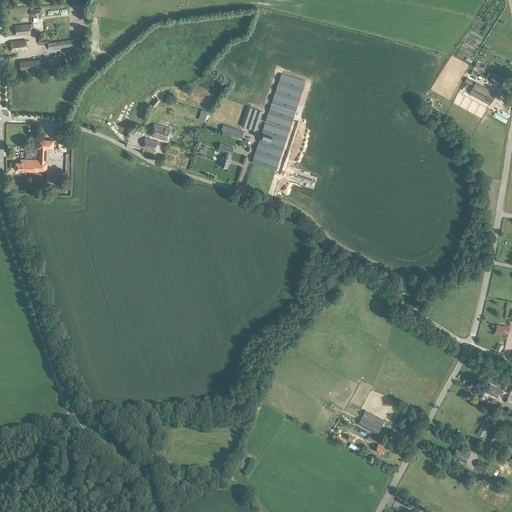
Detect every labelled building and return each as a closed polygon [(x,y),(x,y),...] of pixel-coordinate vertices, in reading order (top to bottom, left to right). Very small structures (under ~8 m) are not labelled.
[(30,29),(30,24),(15,25),(16,36),(31,34),(30,29)] [(79,38),(48,43),(49,49),(80,45),(79,38)] [(26,39),(11,41),(12,51),(27,50),(26,39)] [(489,72),(485,79),(488,80),(490,81),(499,86),(501,84),(502,84),(504,82),(503,81),(503,80),(503,79),(494,74),(492,73),(489,72)] [(306,81),(281,73),(251,163),(276,171),(306,81)] [(467,77),(464,82),(466,84),(465,86),(467,87),(469,85),(471,86),(474,81),(467,77)] [(475,81),(469,93),(490,105),(496,93),(475,81)] [(156,97),(151,104),(155,107),(160,100),(156,97)] [(247,106),(241,126),(256,131),(262,111),(247,106)] [(155,123),(151,135),(168,140),(171,128),(155,123)] [(232,135),(239,137),(241,138),(244,131),(223,124),(221,131),(232,135)] [(145,138),(143,147),(155,151),(158,141),(145,138)] [(15,162),(15,169),(19,170),(19,172),(23,172),(23,170),(38,171),(38,170),(47,171),(47,160),(47,148),(54,149),(54,140),(38,140),(38,148),(39,148),(38,160),(21,159),(21,163),(15,162)] [(220,143),(218,150),(225,152),(223,156),(221,155),(220,159),(221,159),(219,165),(221,166),(221,167),(225,168),(225,167),(227,168),(228,164),(230,160),(230,158),(229,158),(231,154),(233,147),(220,143)] [(318,178),(292,170),(291,175),(316,183),(318,178)] [(494,328),(494,331),(494,332),(495,332),(495,333),(502,334),(503,330),(508,331),(509,327),(503,325),(503,326),(497,325),(496,328),(495,328),(494,328)] [(498,395),(500,389),(490,384),(486,392),(496,397),(498,395)] [(493,399),(490,405),(496,408),(499,403),(497,401),(493,399)] [(365,410),(357,424),(377,435),(385,420),(365,410)] [(493,419),(491,418),(488,416),(486,416),(477,433),(483,437),(493,419)] [(495,426),(493,430),(498,432),(494,441),(497,442),(503,431),(495,426)] [(498,432),(493,430),(493,429),(489,438),(494,441),(498,432)] [(378,443),(374,450),(382,454),(385,448),(382,446),(383,446),(378,443)] [(459,460),(461,461),(465,463),(470,454),(457,447),(452,456),(459,460)] [(239,460),(236,467),(243,470),(246,464),(239,460)] [(484,472),(488,465),(479,460),(475,467),(484,472)]
